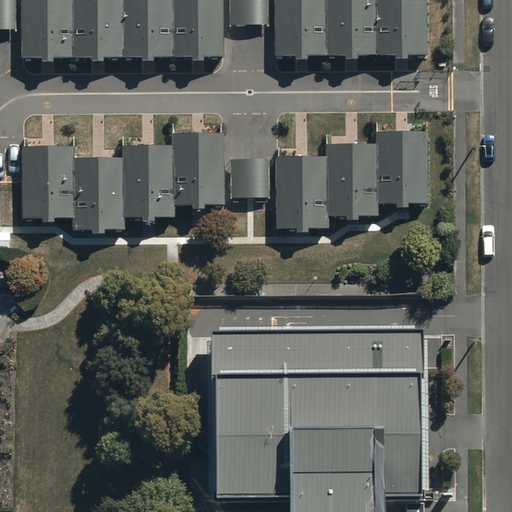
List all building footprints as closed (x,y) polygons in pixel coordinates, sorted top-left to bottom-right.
[(15,0),(0,0),(0,30),(15,31),(15,0)] [(223,55),(223,0),(22,0),(22,57),(223,55)] [(266,0),(229,0),(229,26),(266,26),(266,0)] [(427,0),(275,0),(276,56),(428,55),(427,0)] [(324,155),(275,156),(275,229),(328,229),(328,215),(377,215),(377,202),(425,202),(425,131),(374,131),(374,144),(324,145),(324,155)] [(74,144),(20,144),(21,218),(73,218),(73,230),(125,230),(125,217),(174,217),(174,205),(224,204),(223,133),(173,133),(173,146),(124,146),(124,157),(74,158),(74,144)] [(269,159),(231,159),(231,199),(269,199),(269,159)] [(421,328),(210,331),(212,495),(285,494),(285,511),(378,511),(379,493),(423,492),(421,328)]
